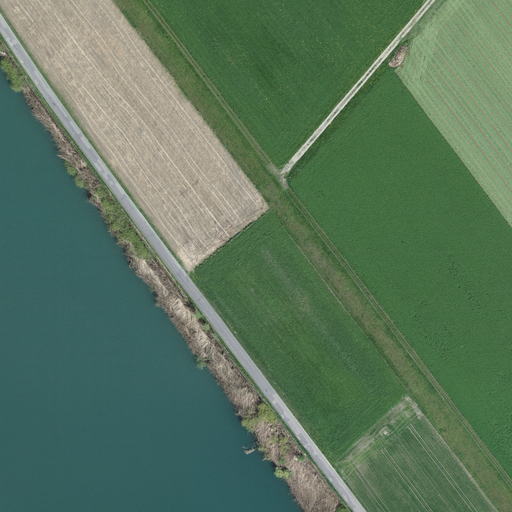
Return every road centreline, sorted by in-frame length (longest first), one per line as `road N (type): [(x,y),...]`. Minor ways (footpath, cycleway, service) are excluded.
road 1 (unclassified): [(365,511),(0,23)]
road 2 (track): [(144,0),(511,484)]
road 3 (track): [(280,178),(433,0)]
